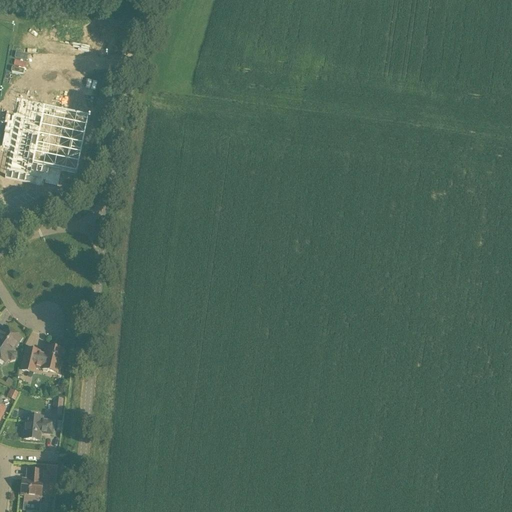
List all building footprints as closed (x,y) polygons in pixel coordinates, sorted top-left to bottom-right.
[(23,331),(28,336),(34,331),(29,326),(23,331)] [(13,351),(21,338),(4,327),(0,332),(0,359),(5,363),(8,359),(11,361),(14,360),(16,357),(16,353),(13,351)] [(58,373),(64,350),(46,346),(44,354),(39,353),(39,352),(26,349),(21,370),(34,373),(35,368),(58,373)] [(11,387),(14,382),(8,379),(5,384),(11,387)] [(15,402),(19,394),(11,390),(7,397),(15,402)] [(62,413),(63,399),(54,398),(52,412),(62,413)] [(53,435),(54,421),(42,420),(42,418),(26,416),(24,440),(40,441),(41,433),(44,433),(44,434),(53,435)] [(56,490),(57,467),(46,466),(46,473),(50,473),(48,489),(56,490)] [(42,482),(43,472),(27,471),(26,480),(22,480),(21,496),(41,498),(42,482)]
